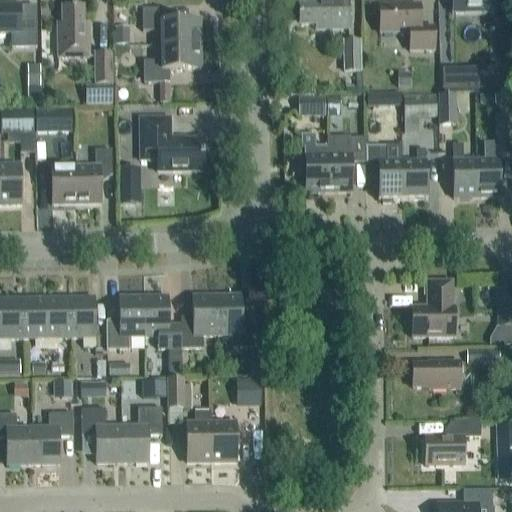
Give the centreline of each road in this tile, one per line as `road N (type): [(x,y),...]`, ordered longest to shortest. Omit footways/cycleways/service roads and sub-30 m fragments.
road 1 (unclassified): [(0,252),(257,232)]
road 2 (residential): [(366,248),(370,482),(361,503)]
road 3 (residential): [(245,511),(219,502),(5,506)]
road 4 (unclassified): [(257,232),(248,0)]
road 5 (unclassified): [(366,248),(511,245)]
